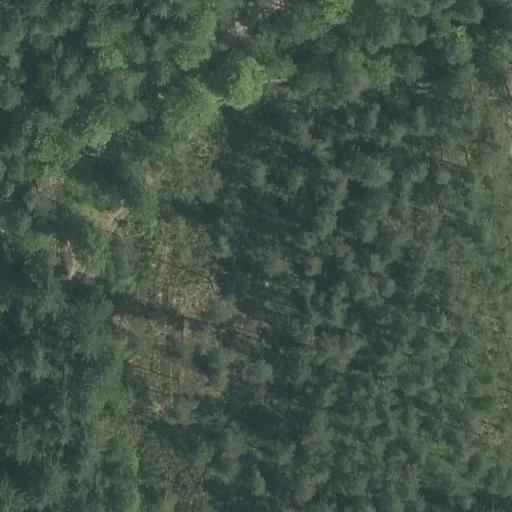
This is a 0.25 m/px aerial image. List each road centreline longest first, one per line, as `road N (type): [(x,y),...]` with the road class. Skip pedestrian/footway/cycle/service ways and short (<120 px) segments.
road 1 (track): [(511,94),(252,91),(231,100),(209,115),(0,386)]
road 2 (track): [(0,230),(279,0)]
